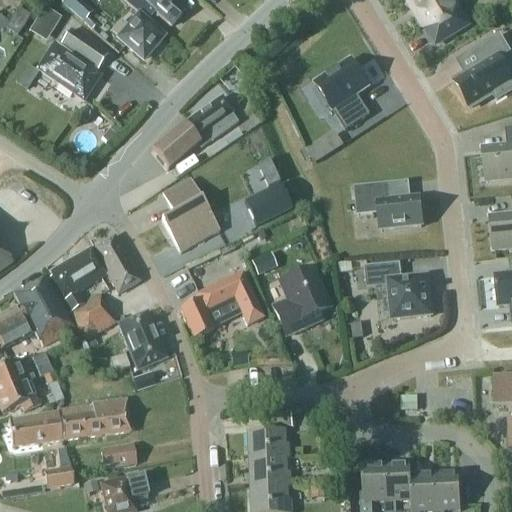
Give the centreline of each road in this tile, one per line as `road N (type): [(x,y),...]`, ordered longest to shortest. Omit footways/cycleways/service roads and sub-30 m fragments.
road 1 (residential): [(326,409),(349,388),(458,345),(462,325),(443,145),(354,0)]
road 2 (tertiary): [(98,196),(168,109),(282,0)]
road 3 (residential): [(196,401),(146,270),(98,196)]
road 4 (residential): [(487,511),(489,470),(464,441),(368,434),(326,409)]
road 5 (residential): [(326,409),(300,396),(196,401)]
road 6 (tertiary): [(0,289),(91,205)]
